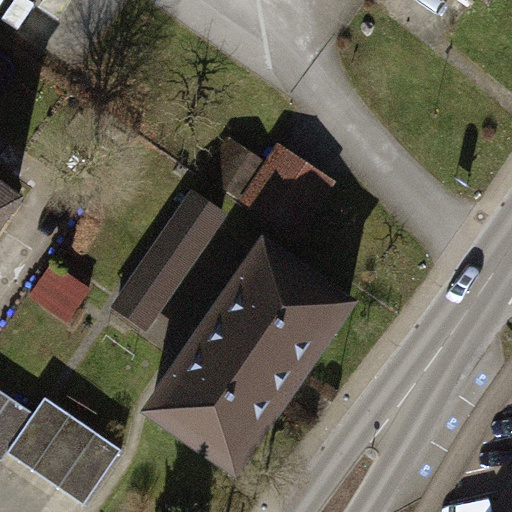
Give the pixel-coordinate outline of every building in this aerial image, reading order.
[(248,187),(315,234),(353,180),(286,133),(248,187)] [(0,245),(24,212),(0,194),(0,245)] [(118,305),(152,329),(215,240),(181,217),(118,305)] [(268,239),(149,406),(239,470),(358,302),(268,239)] [(0,443),(97,511),(101,511),(128,474),(0,383),(0,443)]
